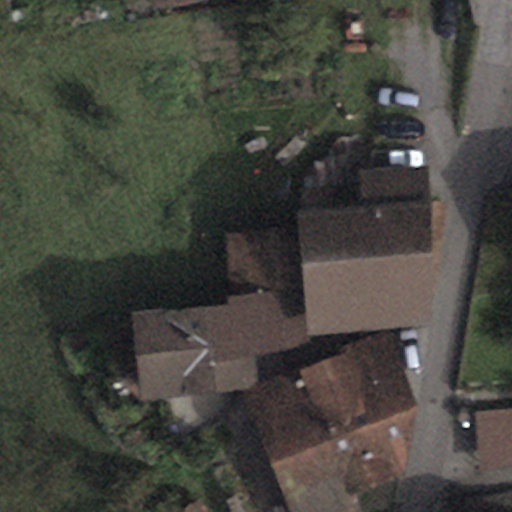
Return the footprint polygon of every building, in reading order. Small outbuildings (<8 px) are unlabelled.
[(300,238),(304,287),(304,290),(308,289),(310,311),(407,303),(408,208),(302,216),(303,238),(300,238)] [(242,243),(246,296),(304,287),(300,238),(242,243)] [(304,287),(246,296),(241,296),(243,310),(144,318),(152,388),(239,378),(248,375),(246,349),(306,338),(302,290),(304,290),(304,287)] [(325,368),(258,393),(305,511),(354,511),(341,479),(405,452),(413,417),(398,378),(403,376),(387,334),(323,361),(325,368)] [(511,402),(477,404),(480,460),(511,457),(511,402)]
